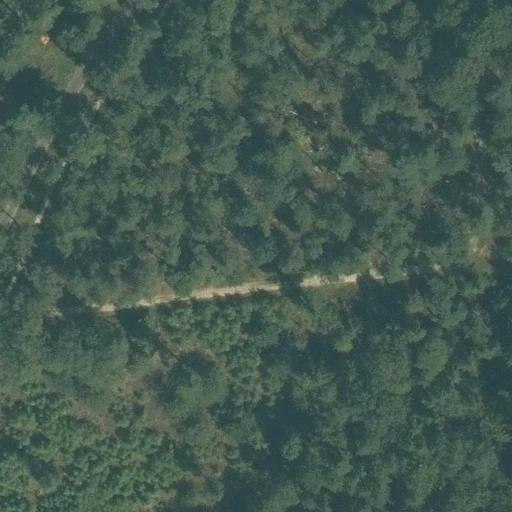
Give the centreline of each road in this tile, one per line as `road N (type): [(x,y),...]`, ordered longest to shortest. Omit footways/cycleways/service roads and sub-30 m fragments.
road 1 (track): [(469,25),(486,256),(0,306)]
road 2 (track): [(0,229),(52,121),(129,0)]
